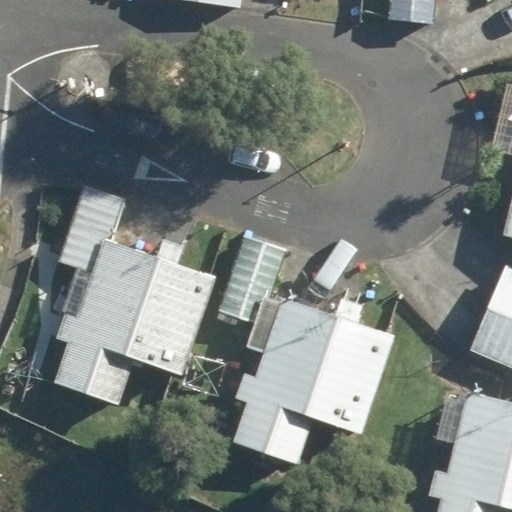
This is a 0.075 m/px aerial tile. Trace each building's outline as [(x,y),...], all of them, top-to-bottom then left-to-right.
[(243,0),(158,0),(158,1),(242,11),(243,0)] [(435,0),(389,0),(388,25),(433,28),(435,0)] [(511,180),(499,237),(511,240),(511,180)] [(208,282),(100,244),(51,385),(114,407),(130,361),(175,376),(208,282)] [(263,328),(283,259),(243,247),(222,316),(263,328)] [(511,269),(505,267),(475,359),(511,371),(511,269)] [(295,465),(311,418),(358,434),(390,340),(279,303),(231,444),(295,465)] [(498,511),(499,511),(511,511),(511,405),(463,395),(436,511),(498,511)]
